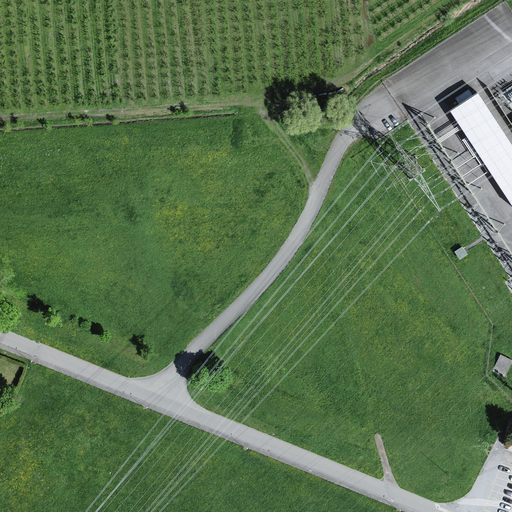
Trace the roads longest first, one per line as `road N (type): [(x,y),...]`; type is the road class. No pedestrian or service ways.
road 1 (track): [(0,126),(294,110),(473,0)]
road 2 (residential): [(0,334),(435,511)]
